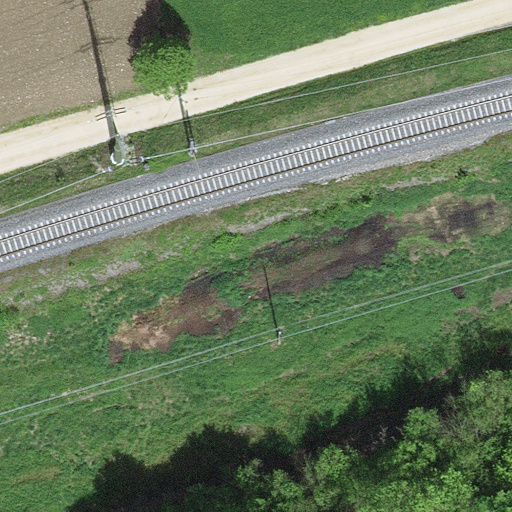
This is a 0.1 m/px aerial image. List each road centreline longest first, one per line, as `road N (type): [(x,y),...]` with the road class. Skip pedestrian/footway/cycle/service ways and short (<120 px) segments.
road 1 (track): [(0,152),(511,9)]
road 2 (track): [(511,370),(230,480),(117,511)]
